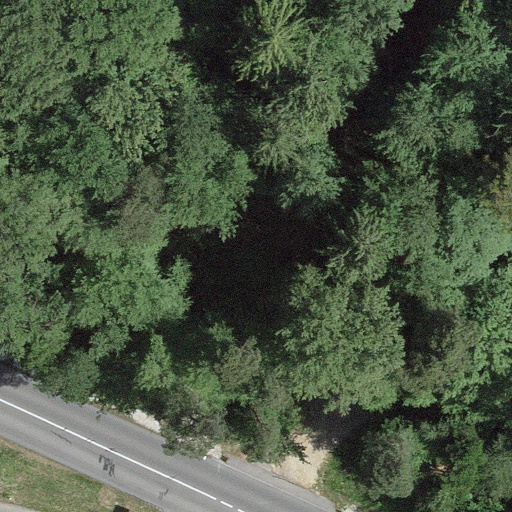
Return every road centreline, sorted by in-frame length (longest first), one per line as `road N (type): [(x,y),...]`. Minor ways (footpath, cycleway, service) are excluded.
road 1 (track): [(286,511),(312,455),(399,388),(511,350)]
road 2 (secondary): [(243,511),(0,398)]
